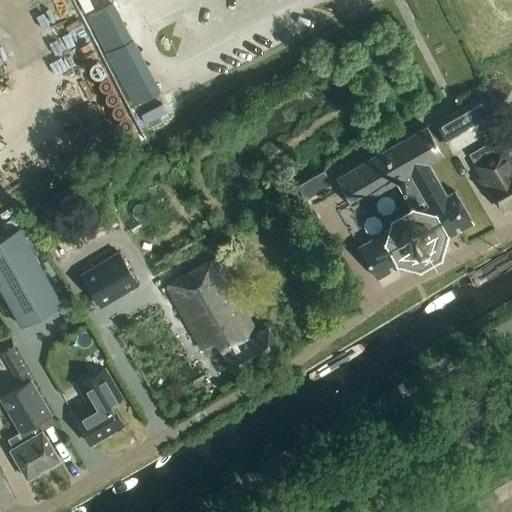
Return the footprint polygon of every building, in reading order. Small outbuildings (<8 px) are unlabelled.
[(486,95),(440,123),(454,147),(501,120),(486,95)] [(443,238),(474,220),(456,189),(448,193),(428,161),(443,152),(426,124),(336,177),(353,205),(396,179),(412,206),(427,197),(430,203),(359,244),(377,276),(408,258),(410,260),(444,239),(443,238)] [(475,164),(499,205),(511,197),(511,163),(503,148),(497,151),(493,144),(471,156),(476,164),(475,164)] [(325,169),(305,181),(313,195),(333,183),(325,169)] [(20,226),(0,237),(0,287),(21,326),(63,303),(20,226)] [(119,250),(82,273),(102,306),(140,284),(119,250)] [(239,374),(281,349),(268,325),(258,331),(215,257),(168,284),(204,347),(218,339),(239,374)] [(20,344),(9,349),(25,381),(36,375),(20,344)] [(74,412),(92,443),(125,423),(113,403),(123,397),(105,367),(77,384),(88,404),(74,412)] [(32,378),(0,398),(20,432),(9,438),(14,447),(12,448),(28,476),(60,458),(44,429),(42,430),(37,422),(52,413),(32,378)]
